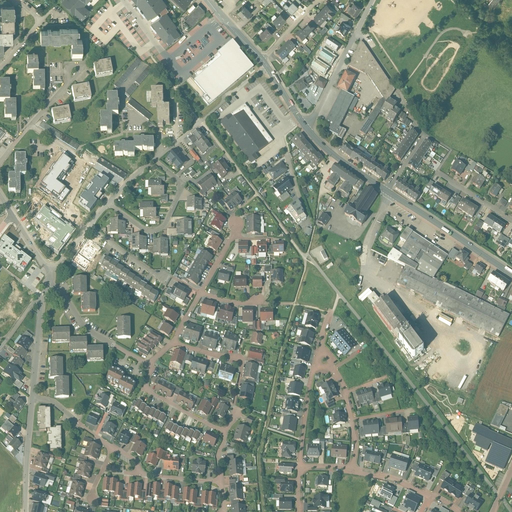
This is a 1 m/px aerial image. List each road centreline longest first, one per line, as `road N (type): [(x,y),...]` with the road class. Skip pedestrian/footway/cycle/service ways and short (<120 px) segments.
road 1 (residential): [(386,190),(422,133),(357,32)]
road 2 (primary): [(386,190),(511,274)]
road 3 (residential): [(154,159),(180,190),(162,226),(138,226),(108,203)]
road 4 (residential): [(49,277),(83,324),(150,365)]
road 5 (residential): [(32,398),(49,277)]
